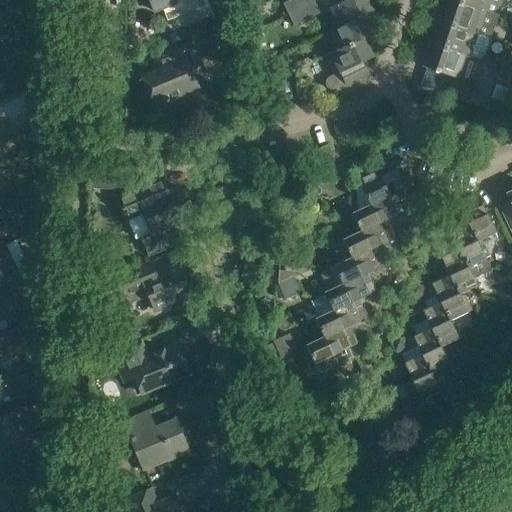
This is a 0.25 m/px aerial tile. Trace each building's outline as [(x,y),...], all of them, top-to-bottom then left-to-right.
[(149,0),(154,12),(169,6),(175,21),(200,11),(195,0),(149,0)] [(313,2),(311,0),(290,0),(282,4),(287,15),(313,2)] [(364,15),(373,11),(367,0),(344,0),(324,10),(334,29),(364,15)] [(437,21),(442,22),(490,39),(498,16),(485,11),(450,0),(449,0),(444,15),(440,14),(437,21)] [(450,0),(485,11),(498,16),(502,0),(450,0)] [(313,2),(287,15),(292,25),(318,12),(313,2)] [(324,34),(333,52),(370,35),(373,33),(364,15),(334,29),(324,34)] [(430,44),(434,45),(469,57),(482,61),(490,39),(442,22),(436,38),(432,37),(430,44)] [(373,42),(370,35),(333,52),(324,56),(333,75),(327,78),(326,79),(325,79),(324,80),(324,81),(323,82),(323,83),(323,84),(323,85),(324,86),(324,87),(325,88),(325,89),(327,90),(328,90),(330,90),(332,90),(336,88),(340,98),(349,96),(347,84),(362,76),(365,67),(362,62),(373,56),(369,49),(372,48),(373,47),(373,46),(374,45),(374,44),(374,43),(373,42)] [(202,68),(191,42),(154,57),(154,58),(160,56),(164,67),(141,76),(153,106),(164,101),(165,103),(169,101),(169,99),(198,87),(191,73),(202,68)] [(469,57),(434,45),(428,61),(424,59),(422,66),(445,74),(441,85),(468,95),(474,97),(486,62),(482,61),(469,57)] [(281,55),(270,61),(280,80),(291,75),(281,55)] [(491,98),(486,111),(499,115),(503,103),(491,98)] [(50,105),(40,110),(46,122),(31,130),(34,137),(50,139),(50,105)] [(333,155),(328,144),(317,149),(322,160),(333,155)] [(392,204),(399,201),(395,193),(413,185),(408,174),(400,178),(396,169),(380,177),(375,166),(367,170),(365,171),(357,159),(350,162),(356,175),(362,187),(356,190),(355,210),(369,203),(374,213),(392,204)] [(90,167),(90,183),(118,183),(118,167),(90,167)] [(340,167),(324,176),(329,186),(345,178),(340,167)] [(191,217),(179,187),(167,192),(161,179),(148,184),(118,197),(127,219),(142,212),(150,233),(141,237),(149,256),(180,243),(173,225),(191,217)] [(511,189),(505,193),(509,202),(498,207),(511,234),(511,189)] [(455,241),(472,232),(485,259),(489,257),(497,238),(495,233),(496,233),(477,194),(458,202),(468,222),(443,234),(448,244),(455,241)] [(399,201),(392,204),(374,213),(369,203),(355,210),(350,212),(359,231),(364,239),(383,231),(379,223),(404,211),(399,201)] [(0,248),(4,246),(3,245),(0,246),(0,235),(10,231),(0,210),(0,248)] [(281,225),(284,232),(300,225),(297,218),(281,225)] [(288,241),(304,234),(300,225),(284,232),(288,241)] [(390,227),(383,231),(364,239),(359,231),(341,239),(349,256),(355,266),(373,257),(380,254),(377,246),(395,238),(390,227)] [(439,270),(445,267),(463,259),(468,268),(486,260),(485,259),(472,232),(455,241),(458,249),(434,260),(439,270)] [(0,291),(11,286),(21,281),(16,270),(4,246),(0,248),(0,291)] [(308,277),(317,295),(341,283),(346,292),(371,280),(368,272),(385,264),(380,254),(373,257),(355,266),(349,256),(332,264),(308,277)] [(476,286),(468,268),(463,259),(445,267),(449,275),(425,286),(418,284),(408,289),(413,299),(420,301),(454,285),(459,294),(476,286)] [(97,283),(106,306),(145,290),(154,310),(190,294),(178,266),(156,275),(150,261),(97,283)] [(278,283),(281,291),(297,284),(294,276),(278,283)] [(341,283),(317,295),(310,298),(318,316),(331,309),(332,311),(337,318),(362,306),(358,299),(376,290),(371,280),(346,292),(341,283)] [(285,299),(301,292),(297,284),(281,291),(285,299)] [(459,294),(454,285),(420,301),(424,309),(407,317),(412,326),(427,320),(445,312),(449,322),(468,313),(459,294)] [(11,286),(0,291),(0,333),(18,325),(17,323),(0,331),(0,320),(23,309),(11,286)] [(314,319),(322,336),(323,335),(328,345),(346,336),(353,333),(349,325),(367,317),(362,307),(355,310),(337,318),(332,311),(314,319)] [(458,339),(449,322),(445,312),(427,320),(431,328),(406,339),(400,337),(390,342),(394,352),(401,354),(418,346),(436,337),(441,347),(458,339)] [(0,375),(23,364),(18,354),(29,348),(18,325),(0,333),(0,375)] [(346,336),(328,345),(323,335),(322,336),(305,344),(319,373),(336,364),(338,368),(351,362),(349,358),(353,357),(349,348),(358,343),(353,333),(346,336)] [(273,341),(277,349),(293,341),(289,334),(273,341)] [(441,347),(436,337),(418,346),(401,354),(405,362),(388,370),(393,380),(409,373),(428,365),(431,373),(449,365),(441,347)] [(141,341),(111,354),(123,382),(134,378),(141,393),(189,373),(177,344),(156,352),(155,352),(147,355),(141,341)] [(280,357),(296,349),(293,341),(277,349),(280,357)] [(511,351),(508,350),(503,362),(511,365),(511,351)] [(0,418),(23,407),(29,404),(28,402),(10,412),(5,402),(35,388),(23,364),(0,375),(0,418)] [(439,391),(431,373),(428,365),(409,373),(412,381),(388,392),(393,403),(417,391),(421,400),(439,391)] [(275,375),(272,386),(286,389),(289,378),(275,375)] [(494,390),(501,393),(505,384),(498,380),(494,390)] [(488,408),(495,405),(500,393),(493,390),(489,399),(485,401),(488,408)] [(29,404),(23,407),(0,418),(0,460),(24,449),(19,438),(41,427),(29,404)] [(458,420),(469,414),(463,404),(453,410),(458,420)] [(143,470),(188,451),(175,419),(150,429),(144,415),(149,413),(148,412),(110,427),(117,445),(130,439),(143,470)] [(499,482),(498,483),(503,490),(507,494),(511,489),(511,471),(508,475),(499,482)] [(119,511),(185,511),(182,508),(180,509),(174,496),(156,504),(150,489),(116,503),(119,511)] [(0,511),(4,511),(8,511),(0,493),(0,511)]
